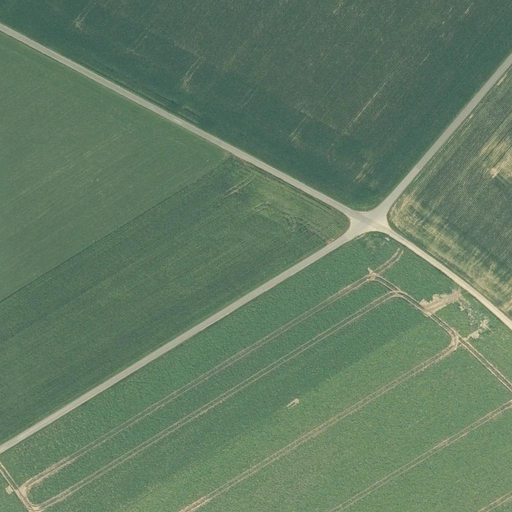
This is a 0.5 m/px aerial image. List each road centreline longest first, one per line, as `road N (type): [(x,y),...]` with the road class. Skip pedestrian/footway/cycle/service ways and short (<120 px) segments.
road 1 (unclassified): [(0,449),(368,222)]
road 2 (unclassified): [(0,25),(368,222)]
road 3 (unclassified): [(368,222),(511,57)]
road 4 (unclassified): [(511,326),(368,222)]
